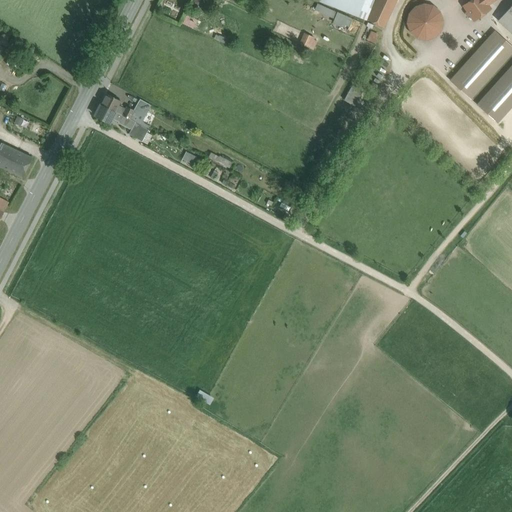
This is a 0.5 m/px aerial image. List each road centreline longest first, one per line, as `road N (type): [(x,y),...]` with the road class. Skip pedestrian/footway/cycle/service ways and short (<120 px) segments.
road 1 (tertiary): [(138,0),(0,261)]
road 2 (unknown): [(293,230),(438,36),(441,0)]
